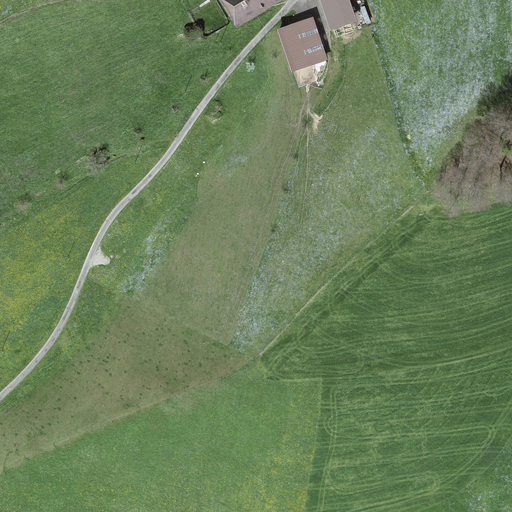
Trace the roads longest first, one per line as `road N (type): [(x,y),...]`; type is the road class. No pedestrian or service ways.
road 1 (track): [(0,396),(56,333),(113,214),(292,0)]
road 2 (track): [(371,26),(424,182),(455,191),(511,179)]
